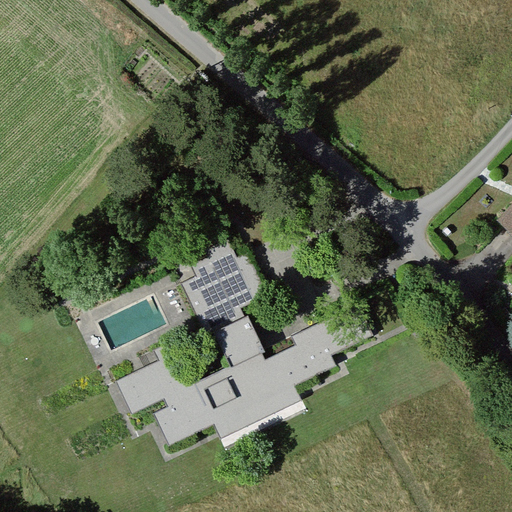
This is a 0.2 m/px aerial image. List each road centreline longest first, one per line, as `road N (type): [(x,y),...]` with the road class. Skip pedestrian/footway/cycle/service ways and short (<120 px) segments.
road 1 (residential): [(147,0),(404,230)]
road 2 (residential): [(404,230),(511,356)]
road 3 (residential): [(404,230),(511,127)]
